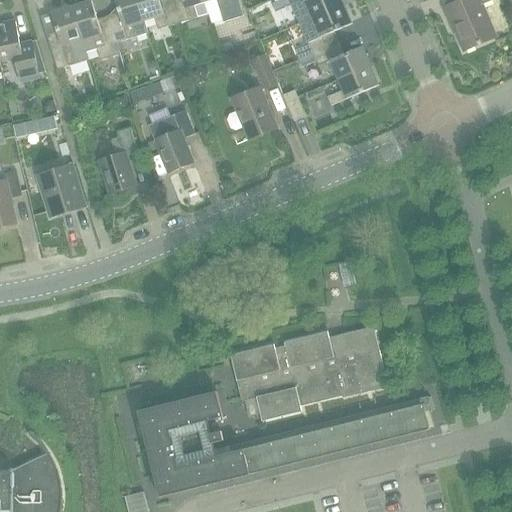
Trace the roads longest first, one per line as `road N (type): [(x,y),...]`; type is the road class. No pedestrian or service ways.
road 1 (residential): [(0,295),(139,259),(444,126)]
road 2 (residential): [(511,428),(188,511)]
road 3 (residential): [(468,198),(511,383)]
road 4 (residential): [(444,126),(391,0)]
